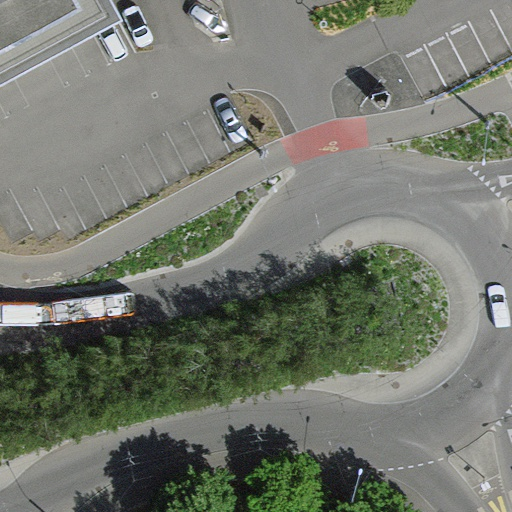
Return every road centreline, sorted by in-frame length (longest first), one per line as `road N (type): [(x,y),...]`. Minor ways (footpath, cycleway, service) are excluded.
road 1 (tertiary): [(460,204),(379,189),(342,197),(290,228),(232,281),(47,322),(0,312)]
road 2 (tertiary): [(32,511),(105,459),(259,423),(310,420),(413,439)]
